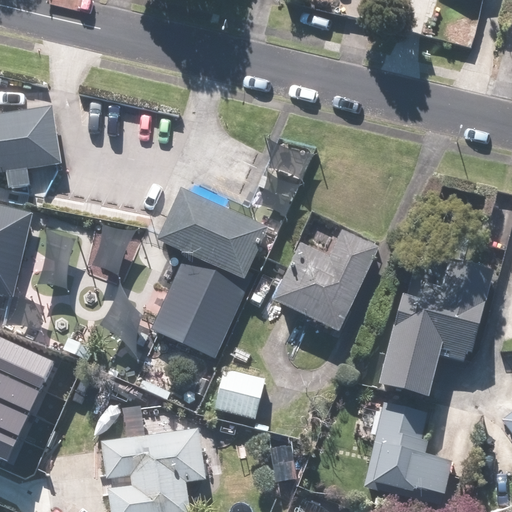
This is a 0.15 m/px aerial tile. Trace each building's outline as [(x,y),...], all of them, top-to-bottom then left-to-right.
[(0,118),(0,178),(2,178),(5,194),(27,190),(25,175),(54,171),(45,112),(0,118)] [(266,233),(176,194),(154,245),(184,257),(150,336),(210,362),(266,233)] [(28,217),(0,211),(0,301),(12,304),(28,217)] [(291,246),(264,304),(335,337),(375,251),(337,234),(324,261),(291,246)] [(411,304),(394,300),(372,394),(421,405),(431,363),(463,371),(486,275),(421,260),(411,304)] [(0,338),(0,452),(12,457),(55,362),(0,338)] [(261,377),(218,369),(209,415),(252,423),(261,377)] [(363,492),(439,504),(445,466),(415,461),(422,415),(376,408),(363,492)] [(511,419),(496,432),(511,452),(511,419)] [(95,445),(102,511),(186,511),(184,487),(201,485),(195,434),(95,445)] [(494,508),(494,482),(476,482),(476,508),(494,508)]
